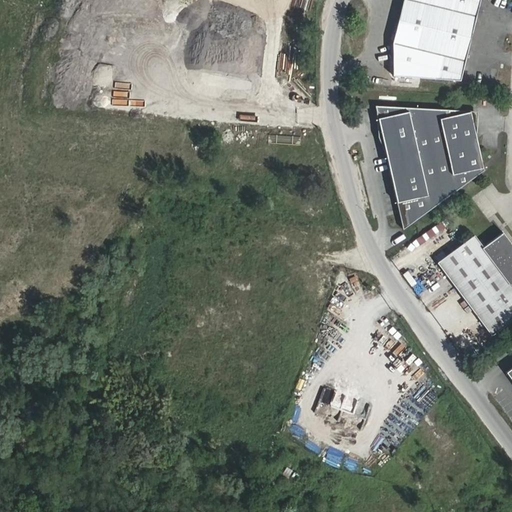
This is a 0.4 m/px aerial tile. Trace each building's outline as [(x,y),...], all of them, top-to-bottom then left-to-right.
[(477,0),(400,0),(392,33),(393,66),(460,71),(477,0)] [(269,98),(281,100),(282,93),(271,91),(269,98)] [(381,142),(477,150),(473,129),(475,102),(373,95),(374,100),(375,126),(381,142)] [(477,150),(381,142),(384,151),(396,219),(479,160),(478,159),(477,150)] [(511,254),(493,228),(475,241),(466,229),(429,255),(482,329),(511,307),(511,293),(501,278),(511,269),(511,254)] [(511,358),(499,368),(511,385),(511,358)] [(290,462),(281,475),(289,480),(298,467),(290,462)]
